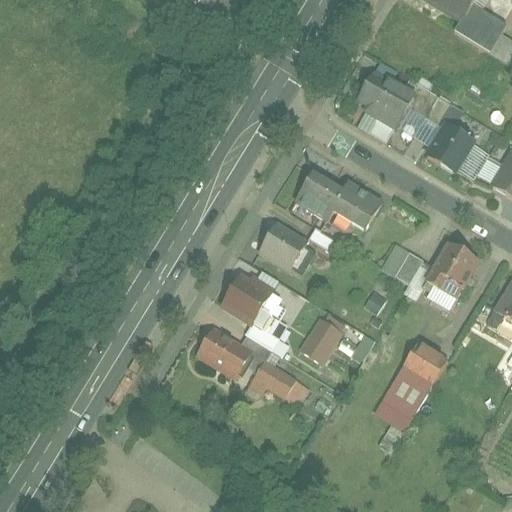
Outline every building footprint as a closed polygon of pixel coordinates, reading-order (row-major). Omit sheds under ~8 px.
[(422,0),(450,16),(436,38),(510,83),(511,79),(511,47),(491,35),(502,16),(476,0),(422,0)] [(370,64),(349,99),(391,125),(408,96),(449,120),(429,153),(511,203),(511,148),(509,146),(497,167),(474,153),(483,137),(458,122),(468,104),(414,71),(405,86),(370,64)] [(354,231),(373,202),(311,164),(292,193),(354,231)] [(255,249),(290,269),(306,241),(271,221),(255,249)] [(310,233),(306,242),(325,249),(328,241),(310,233)] [(477,259),(450,241),(429,270),(456,289),(477,259)] [(380,276),(405,283),(401,297),(415,301),(426,261),(387,250),(380,276)] [(219,300),(253,322),(270,295),(236,274),(219,300)] [(511,276),(489,309),(511,325),(511,276)] [(251,349),(206,322),(189,350),(235,377),(251,349)] [(312,322),(297,359),(323,370),(339,333),(312,322)] [(450,358),(415,336),(396,367),(431,389),(450,358)] [(511,370),(511,351),(503,365),(511,370)] [(258,400),(261,393),(298,411),(309,388),(257,363),(243,392),(258,400)]
